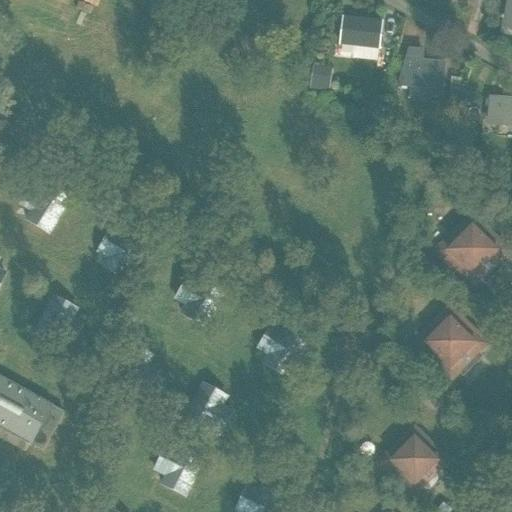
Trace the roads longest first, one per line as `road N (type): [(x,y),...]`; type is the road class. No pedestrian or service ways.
road 1 (unclassified): [(302,511),(345,355),(345,328),(334,310),(0,106)]
road 2 (unclassified): [(511,66),(396,0)]
